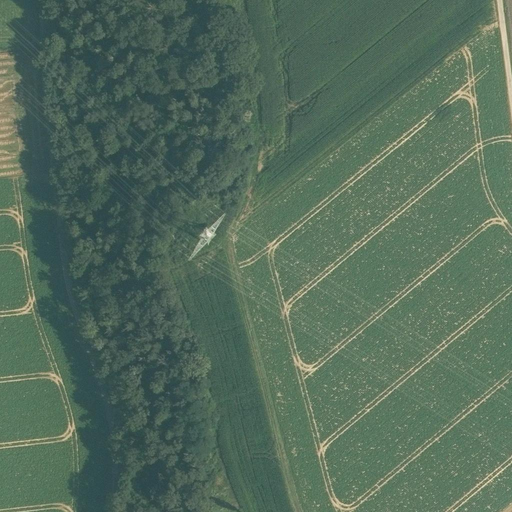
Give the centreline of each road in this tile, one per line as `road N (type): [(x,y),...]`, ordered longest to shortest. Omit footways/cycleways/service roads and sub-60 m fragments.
road 1 (track): [(245,0),(263,123),(233,229),(306,511)]
road 2 (track): [(112,511),(112,433),(60,233),(40,0)]
